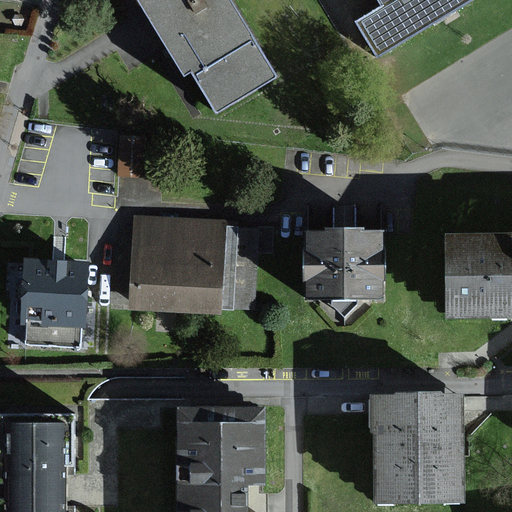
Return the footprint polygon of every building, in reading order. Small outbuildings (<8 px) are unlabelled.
[(238,0),(157,0),(156,0),(148,6),(190,76),(200,70),(227,114),(286,78),(238,0)] [(384,0),(386,3),(360,19),(381,55),(472,0),(384,0)] [(120,137),(119,169),(142,170),(143,138),(120,137)] [(271,227),(135,221),(131,308),(252,314),(255,255),(270,256),(271,227)] [(511,227),(453,228),(453,316),(511,315),(511,227)] [(385,232),(308,231),(307,300),(385,300),(385,232)] [(33,257),(28,257),(25,320),(89,324),(93,260),(61,258),(33,257)] [(468,387),(375,389),(376,497),(469,496),(468,387)] [(271,402),(181,402),(180,511),(275,511),(275,510),(253,510),(253,481),(271,481),(271,402)] [(81,409),(2,408),(1,486),(1,511),(80,511),(81,509),(67,508),(67,485),(67,464),(81,464),(81,409)]
